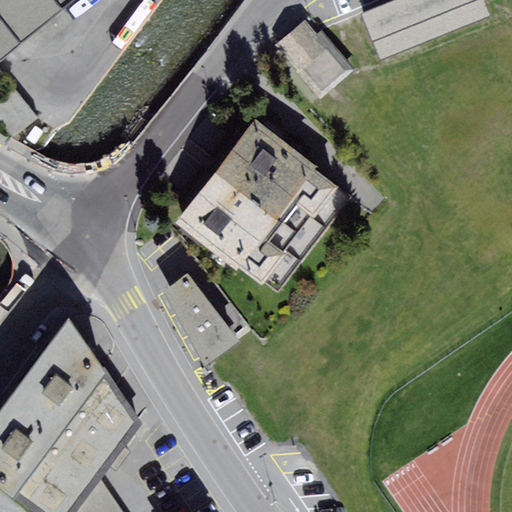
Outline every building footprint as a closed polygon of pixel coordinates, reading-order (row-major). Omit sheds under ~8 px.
[(0,0),(0,58),(73,0),(0,0)] [(383,0),(360,9),(381,60),(492,15),(485,0),(383,0)] [(321,98),(356,67),(322,28),(317,32),(305,17),(276,43),(297,68),(296,69),(321,98)] [(12,84),(0,94),(0,118),(13,135),(37,116),(12,84)] [(255,119),(177,219),(260,283),(338,183),(255,119)] [(163,288),(206,361),(239,336),(188,268),(163,288)] [(0,399),(0,478),(44,511),(66,511),(116,445),(137,417),(106,374),(63,316),(35,354),(0,399)]
